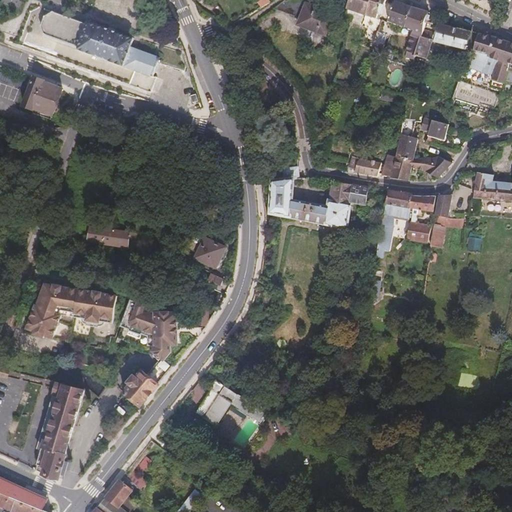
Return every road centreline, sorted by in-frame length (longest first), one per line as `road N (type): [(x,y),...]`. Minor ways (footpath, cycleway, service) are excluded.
road 1 (tertiary): [(231,125),(250,215),(241,293),(201,359),(81,504)]
road 2 (residential): [(196,34),(229,39),(287,93),(318,173),(436,187),(447,184),(474,143),(511,132)]
road 3 (residential): [(87,90),(36,238)]
road 4 (residential): [(87,90),(195,124),(231,125)]
